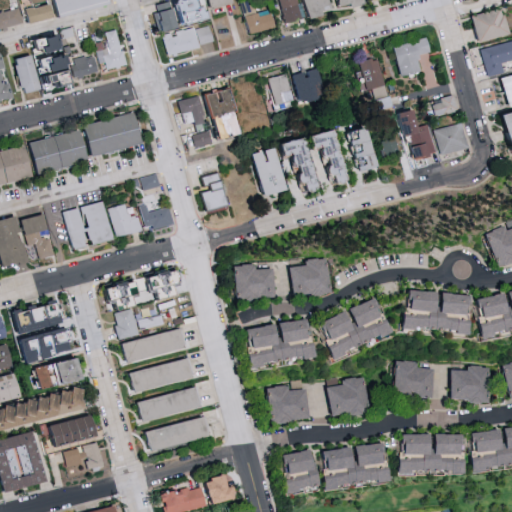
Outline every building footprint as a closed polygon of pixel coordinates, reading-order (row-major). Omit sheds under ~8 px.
[(208,19),(206,7),(195,9),(193,0),(171,0),(151,4),(156,32),(175,28),(174,25),(208,19)] [(246,34),(273,28),(269,13),(257,17),(252,0),(251,0),(239,3),(246,34)] [(25,23),(50,17),(47,3),(21,10),(25,23)] [(505,34),(498,8),(466,16),(473,42),(505,34)] [(0,27),(21,24),(19,9),(0,11),(0,27)] [(213,42),(208,24),(173,34),(172,32),(160,35),(165,56),(213,42)] [(101,32),(103,41),(95,42),(100,70),(123,66),(116,29),(101,32)] [(389,45),(395,76),(419,71),(416,55),(428,52),(425,38),(389,45)] [(483,77),(501,73),(499,62),(511,59),(511,41),(478,47),(483,77)] [(67,84),(61,54),(35,58),(39,83),(47,81),(48,87),(67,84)] [(9,59),(17,93),(34,89),(27,55),(9,59)] [(73,77),(96,72),(92,55),(69,60),(73,77)] [(377,58),(358,62),(365,91),(372,89),(377,111),(390,108),(377,58)] [(295,100),(326,94),(323,79),(318,80),(316,68),(302,70),(302,72),(290,74),(295,100)] [(292,100),(285,73),(265,79),(272,105),(292,100)] [(0,99),(8,97),(4,82),(0,83),(0,99)] [(234,134),(224,88),(201,93),(211,139),(234,134)] [(455,111),(451,94),(437,98),(438,102),(429,105),(432,116),(455,111)] [(176,100),(179,126),(201,123),(198,97),(176,100)] [(393,113),(398,137),(403,136),(409,159),(433,153),(427,129),(414,132),(409,109),(393,113)] [(511,109),(491,115),(501,153),(511,150),(511,109)] [(138,144),(129,112),(78,126),(86,157),(138,144)] [(430,130),(437,154),(465,147),(458,123),(430,130)] [(374,166),(365,127),(349,130),(351,139),(347,140),(350,152),(347,152),(351,171),(374,166)] [(193,149),(211,144),(208,130),(190,135),(193,149)] [(305,135),(307,150),(317,148),(322,175),(327,175),(329,183),(340,181),(331,130),(305,135)] [(24,142),(31,173),(82,162),(76,131),(24,142)] [(276,144),(279,157),(288,154),(298,193),(315,188),(302,137),(276,144)] [(398,152),(395,138),(379,142),(382,156),(398,152)] [(0,183),(28,178),(22,146),(0,150),(0,183)] [(284,190),(274,147),(247,154),(258,197),(284,190)] [(197,193),(201,211),(224,206),(216,173),(201,177),(204,191),(197,193)] [(157,186),(155,175),(140,178),(142,189),(157,186)] [(109,240),(100,201),(78,206),(83,227),(79,228),(75,208),(58,212),(67,251),(83,247),(83,246),(109,240)] [(138,206),(143,229),(170,223),(166,207),(147,212),(145,204),(138,206)] [(109,207),(113,236),(140,232),(138,216),(127,218),(125,205),(109,207)] [(50,256),(46,237),(42,238),(38,215),(18,218),(25,260),(50,256)] [(0,218),(0,266),(20,262),(14,233),(10,216),(0,218)] [(502,227),(482,232),(490,265),(511,259),(511,226),(502,229),(502,227)] [(327,294),(324,258),(304,259),(304,266),(286,267),(288,296),(327,294)] [(232,299),(271,298),(270,269),(252,269),(252,264),(231,265),(232,299)] [(511,334),(511,289),(498,292),(498,293),(470,298),(477,340),(511,334)] [(397,330),(410,331),(410,329),(462,333),(465,295),(401,290),(397,330)] [(340,310),(340,311),(312,323),(327,360),(339,355),(338,353),(386,334),(371,297),(340,310)] [(6,311),(10,329),(61,318),(59,308),(51,309),(49,302),(6,311)] [(110,312),(114,339),(135,336),(130,309),(110,312)] [(245,369),(264,367),(263,363),(308,358),(304,319),(270,323),(270,325),(240,328),(245,369)] [(185,347),(180,327),(116,344),(121,363),(185,347)] [(17,362),(66,353),(64,342),(68,341),(66,330),(12,341),(17,362)] [(0,368),(10,367),(5,345),(0,345),(0,368)] [(77,379),(71,357),(30,368),(36,390),(77,379)] [(124,373),(129,393),(192,377),(188,357),(124,373)] [(391,395),(429,397),(430,369),(415,368),(415,361),(392,360),(391,395)] [(511,362),(500,364),(505,399),(511,398),(511,362)] [(446,401),(484,402),(485,367),(465,366),(465,371),(447,370),(446,401)] [(0,402),(19,398),(14,374),(0,376),(0,402)] [(325,416),(361,414),(359,377),(339,379),(340,386),(324,387),(325,416)] [(201,406),(196,386),(132,402),(137,422),(201,406)] [(304,420),(302,390),(285,391),(284,386),(264,387),(266,422),(304,420)] [(0,428),(77,409),(76,403),(79,389),(68,387),(67,392),(57,390),(56,395),(46,393),(45,398),(34,396),(34,400),(32,400),(9,406),(0,407),(0,428)] [(42,426),(46,447),(90,437),(85,416),(42,426)] [(140,430),(143,451),(209,438),(205,417),(140,430)] [(511,426),(497,429),(465,434),(470,474),(511,468),(511,426)] [(0,438),(0,490),(40,483),(30,433),(0,438)] [(396,434),(395,475),(460,476),(461,453),(456,453),(457,435),(396,434)] [(84,469),(100,466),(96,443),(79,446),(84,469)] [(316,451),(320,490),(386,483),(383,461),(379,461),(377,444),(316,451)] [(275,456),(283,494),(314,487),(307,449),(275,456)] [(228,486),(220,488),(219,477),(200,479),(203,504),(230,500),(228,486)] [(197,485),(155,496),(159,511),(181,511),(203,507),(197,485)]
